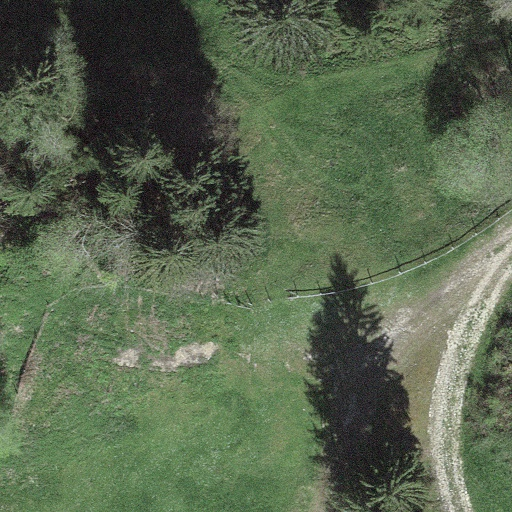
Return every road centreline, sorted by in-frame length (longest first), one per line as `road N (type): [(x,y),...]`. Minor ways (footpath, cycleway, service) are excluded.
road 1 (track): [(329,511),(384,364),(428,316),(511,251)]
road 2 (track): [(508,253),(460,342),(444,419),(445,486),(459,511)]
